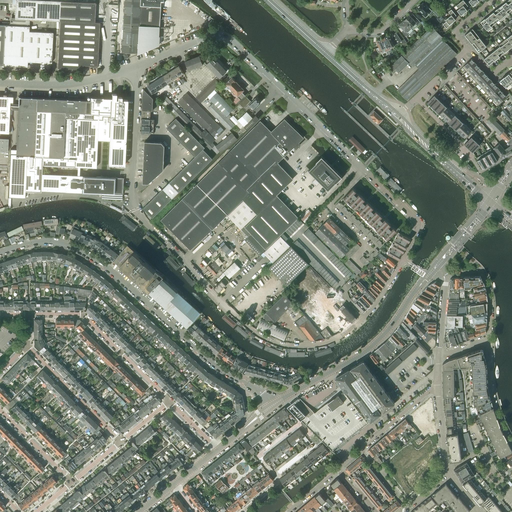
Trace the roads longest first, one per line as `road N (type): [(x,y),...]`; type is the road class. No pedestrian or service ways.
road 1 (unclassified): [(404,260),(376,304),(341,336),(286,346),(252,332),(131,204),(136,67)]
road 2 (residential): [(274,404),(84,253),(54,241),(0,252)]
road 3 (unclassified): [(416,220),(266,75)]
road 4 (secondary): [(428,275),(363,354),(274,404)]
road 5 (residential): [(28,314),(81,314),(169,401)]
road 6 (unclassified): [(0,82),(86,82),(136,67)]
road 7 (residential): [(120,441),(27,345)]
road 8 (residential): [(437,390),(337,469)]
road 9 (secondary): [(395,117),(489,202)]
